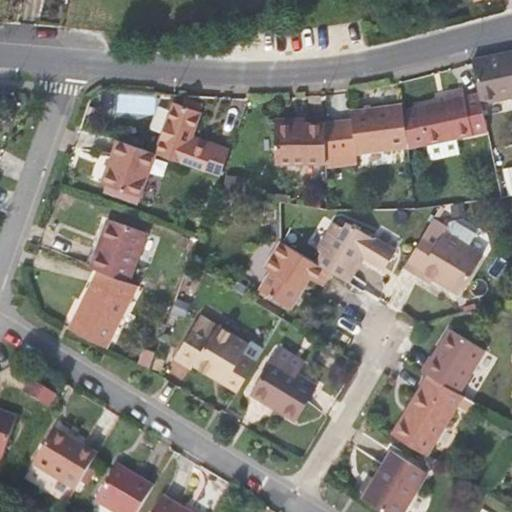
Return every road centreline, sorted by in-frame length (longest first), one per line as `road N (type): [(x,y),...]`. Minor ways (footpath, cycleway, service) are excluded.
road 1 (tertiary): [(511,27),(323,71),(70,64)]
road 2 (residential): [(307,511),(0,323)]
road 3 (residential): [(0,261),(70,64)]
